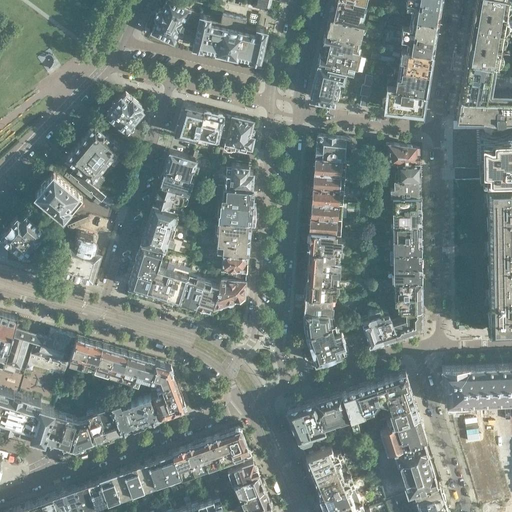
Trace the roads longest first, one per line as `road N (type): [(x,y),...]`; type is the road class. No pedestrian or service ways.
road 1 (residential): [(284,387),(278,351),(296,116)]
road 2 (residential): [(270,101),(252,336),(236,356)]
road 3 (residential): [(104,304),(170,80)]
road 4 (residential): [(437,130),(439,344)]
road 5 (residential): [(48,477),(243,409)]
road 6 (residential): [(466,511),(417,348)]
road 7 (residential): [(122,39),(273,76)]
road 8 (residential): [(236,356),(188,327),(104,304)]
road 9 (residential): [(313,511),(267,398),(284,387)]
road 10 (residential): [(296,116),(437,130)]
road 11 (residential): [(98,323),(194,352),(227,375)]
road 12 (residential): [(417,348),(284,387)]
road 13 (residential): [(458,0),(437,130)]
